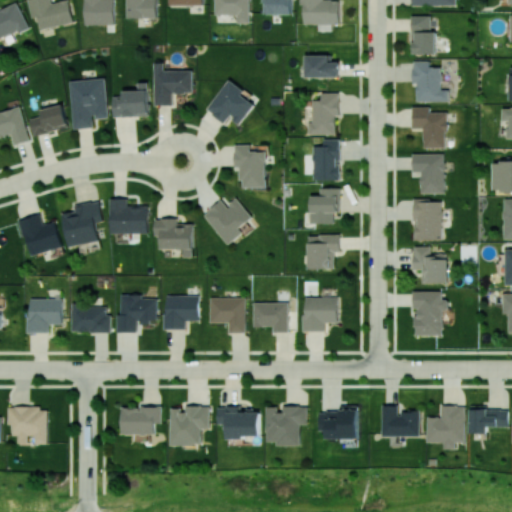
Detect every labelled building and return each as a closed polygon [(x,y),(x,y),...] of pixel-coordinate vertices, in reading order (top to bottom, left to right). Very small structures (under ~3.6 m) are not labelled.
[(74,21),(69,0),(61,0),(52,2),(51,0),(28,0),(32,18),(38,17),(41,29),(74,21)] [(84,0),(85,24),(115,23),(114,0),(84,0)] [(128,0),(128,17),(158,17),(158,0),(128,0)] [(249,22),(250,0),(215,0),(215,14),(238,14),(237,22),(249,22)] [(293,13),(293,0),(262,0),(263,13),(293,13)] [(340,23),(339,0),(301,0),(302,24),(319,23),(319,31),(332,30),(332,23),(340,23)] [(0,37),(28,25),(18,2),(0,9),(0,37)] [(436,53),(436,31),(431,31),(431,15),(413,15),(413,30),(415,30),(415,53),(436,53)] [(332,55),(306,54),(306,76),(340,77),(340,61),(332,61),(332,55)] [(449,101),(449,89),(442,89),(442,66),(430,66),(431,60),(413,60),(413,84),(417,84),(417,100),(449,101)] [(193,69),(165,70),(165,62),(155,62),(155,105),(173,104),(173,93),(193,93),(193,69)] [(71,80),(74,128),(95,127),(94,118),(109,117),(107,78),(71,80)] [(241,124),(255,103),(242,94),(245,90),(228,79),(207,109),(225,122),(230,116),(241,124)] [(149,81),(138,82),(139,90),(123,90),(123,95),(114,95),(114,116),(150,115),(149,81)] [(308,134),(335,133),(335,115),(340,115),(339,92),(321,92),(321,99),(312,99),(313,122),(308,122),(308,134)] [(41,109),(42,115),(30,118),(34,134),(69,125),(64,103),(41,109)] [(30,139),(21,105),(0,111),(0,136),(12,133),(15,144),(30,139)] [(447,147),(447,111),(431,111),(431,106),(414,106),(414,127),(424,127),(424,147),(447,147)] [(511,106),(503,107),(502,120),(509,120),(508,138),(511,137),(511,106)] [(313,145),(313,179),(340,179),(339,159),(340,159),(340,138),(323,138),(324,145),(313,145)] [(241,186),(266,186),(267,150),(251,150),(251,144),(235,144),(235,167),(241,167),(241,186)] [(445,153),(414,153),(414,171),(421,172),(421,192),(445,192),(445,153)] [(511,190),(511,160),(493,160),(493,191),(511,190)] [(340,187),(320,187),(320,195),(311,195),(311,223),(334,223),(334,212),(340,212),(340,187)] [(244,231),(241,227),(254,216),(237,197),(228,205),(222,199),(205,215),(230,244),(244,231)] [(112,233),(150,232),(150,204),(129,205),(129,198),(111,198),(112,233)] [(415,239),(442,239),(442,200),(414,199),(414,220),(416,220),(415,239)] [(63,213),(70,246),(101,240),(97,222),(105,220),(101,200),(75,204),(76,210),(63,213)] [(63,247),(57,220),(43,223),(42,214),(22,218),(30,254),(63,247)] [(194,256),(195,223),(179,222),(179,218),(156,217),(155,235),(162,235),(162,248),(185,248),(184,256),(194,256)] [(308,234),(309,268),(335,268),(335,251),(341,250),(340,234),(308,234)] [(422,282),(448,282),(448,253),(431,253),(432,246),(414,246),(414,269),(423,269),(422,282)] [(443,291),(414,291),(413,308),(416,308),(416,334),(443,334),(443,309),(448,309),(448,299),(442,299),(443,291)] [(511,292),(503,293),(504,313),(510,313),(510,332),(511,332),(511,292)] [(157,298),(142,298),(142,293),(121,293),(121,314),(117,314),(118,332),(138,331),(138,322),(158,322),(157,298)] [(165,328),(186,328),(186,320),(199,320),(200,295),(165,294),(165,328)] [(210,322),(230,322),(229,332),(247,332),(247,297),(211,296),(210,322)] [(338,322),(339,296),(304,296),(304,330),(325,330),(325,321),(338,322)] [(63,298),(29,298),(28,331),(50,332),(50,323),(63,323),(63,298)] [(289,302),(254,301),(254,326),(274,326),(274,331),(288,331),(289,302)] [(72,332),(112,332),(112,314),(107,314),(107,304),(72,304),(72,332)] [(302,444),(301,424),(309,423),(308,404),(281,405),(267,406),(267,441),(277,440),(277,445),(302,444)] [(328,438),(359,437),(358,404),(340,405),(340,410),(319,411),(320,430),(327,429),(328,438)] [(421,435),(421,410),(400,410),(400,404),(383,405),(383,435),(421,435)] [(429,416),(428,441),(446,441),(446,448),(457,448),(457,441),(466,442),(466,405),(442,404),(442,416),(429,416)] [(49,443),(49,410),(41,410),(41,406),(9,405),(9,424),(13,424),(13,435),(19,435),(19,444),(30,444),(30,435),(36,435),(36,443),(49,443)] [(162,406),(123,405),(123,433),(156,433),(156,423),(162,423),(162,406)] [(172,444),(203,444),(203,428),(211,428),(211,405),(184,405),(184,407),(171,407),(172,444)] [(261,437),(261,411),(242,411),(242,405),(218,405),(218,423),(228,423),(228,436),(261,437)] [(471,432),(489,433),(489,426),(509,426),(510,407),(471,406),(471,432)]
